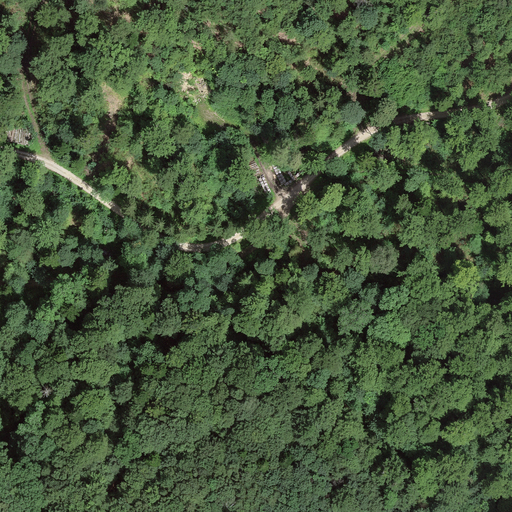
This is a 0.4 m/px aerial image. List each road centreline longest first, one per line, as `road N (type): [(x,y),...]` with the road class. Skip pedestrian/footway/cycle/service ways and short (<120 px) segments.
road 1 (track): [(0,152),(58,170),(120,215),(190,249),(232,236),(373,132),(511,97)]
road 2 (track): [(196,284),(231,326),(398,450),(416,482),(403,511)]
road 3 (track): [(511,190),(378,170),(292,196)]
road 4 (track): [(196,284),(85,275),(0,282)]
road 5 (track): [(430,0),(424,16),(361,79),(354,141)]
road 6 (track): [(196,284),(265,237),(292,196)]
road 7 (track): [(282,203),(264,162),(241,136),(205,115)]
